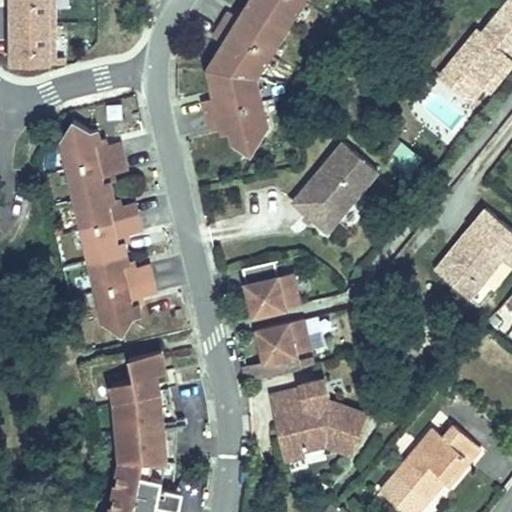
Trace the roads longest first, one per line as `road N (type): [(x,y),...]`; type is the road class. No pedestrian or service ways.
road 1 (residential): [(151,73),(229,429),(220,511)]
road 2 (residential): [(0,110),(107,74),(151,73)]
